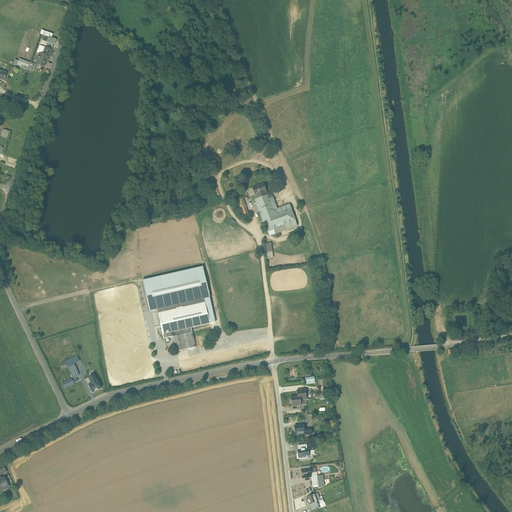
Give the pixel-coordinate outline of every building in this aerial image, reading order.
[(47,43),(45,47),(40,45),(37,53),(39,54),(37,59),(38,60),(39,61),(38,65),(38,66),(42,67),(42,66),(43,67),(45,63),(46,63),(45,62),(46,59),(48,59),(48,57),(49,57),(52,49),(50,49),(52,45),(47,43)] [(14,59),(12,66),(27,70),(27,69),(32,70),(34,63),(18,59),(18,60),(14,59)] [(9,139),(11,131),(2,129),(0,137),(9,139)] [(263,184),(252,188),(256,199),(268,195),(263,184)] [(268,195),(256,199),(255,200),(266,231),(273,228),(295,220),(291,208),(277,213),(276,212),(274,213),(273,210),(269,199),(268,195)] [(249,216),(242,197),(236,200),(242,218),(249,216)] [(277,209),(273,210),(274,213),(276,212),(277,213),(291,208),(289,204),(277,209)] [(295,220),(273,228),(275,234),(297,226),(295,220)] [(203,267),(143,281),(150,311),(157,309),(210,298),(203,267)] [(210,298),(157,309),(158,313),(163,334),(164,339),(173,336),(177,351),(195,347),(191,328),(215,322),(210,298)] [(467,314),(453,315),(454,328),(468,328),(467,314)] [(77,356),(67,361),(69,366),(79,361),(77,356)] [(95,375),(89,378),(91,383),(88,385),(92,392),(101,388),(95,375)] [(72,379),(63,383),(65,388),(74,384),(73,383),(72,380),(72,379)] [(305,390),(297,391),(298,397),(300,396),(300,400),(306,399),(305,390)] [(298,397),(291,397),(292,406),(301,405),(300,400),(300,396),(298,397)] [(303,425),(294,426),(295,435),(303,434),(303,435),(310,434),(310,430),(304,431),(303,425)] [(298,450),(297,451),(298,458),(299,458),(299,460),(308,459),(308,457),(311,456),(311,450),(310,449),(307,449),(298,450)] [(310,469),(301,470),(302,478),(311,477),(311,473),(316,472),(316,468),(310,469)] [(317,476),(318,488),(324,486),(323,482),(325,482),(325,478),(322,479),(322,476),(317,476)] [(2,479),(1,478),(0,478),(0,489),(1,492),(9,487),(4,478),(2,479)] [(314,495),(306,498),(306,499),(305,500),(307,503),(308,502),(309,505),(317,502),(316,501),(317,500),(316,497),(315,497),(314,495)] [(317,502),(309,505),(311,511),(319,508),(317,502)]
